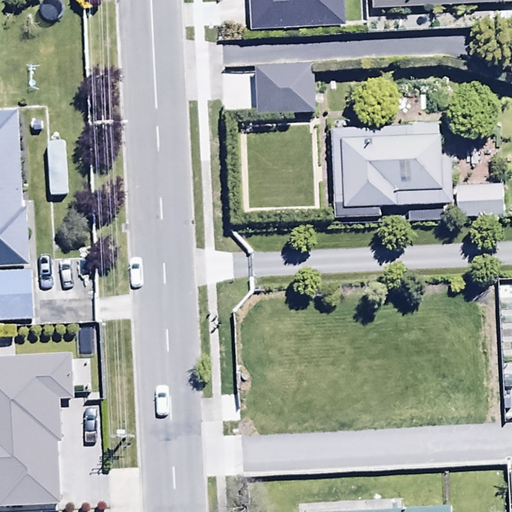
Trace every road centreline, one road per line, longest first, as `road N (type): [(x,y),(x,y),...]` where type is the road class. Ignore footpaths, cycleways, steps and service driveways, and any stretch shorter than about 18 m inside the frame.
road 1 (tertiary): [(151,0),(178,457)]
road 2 (residential): [(178,457),(511,440)]
